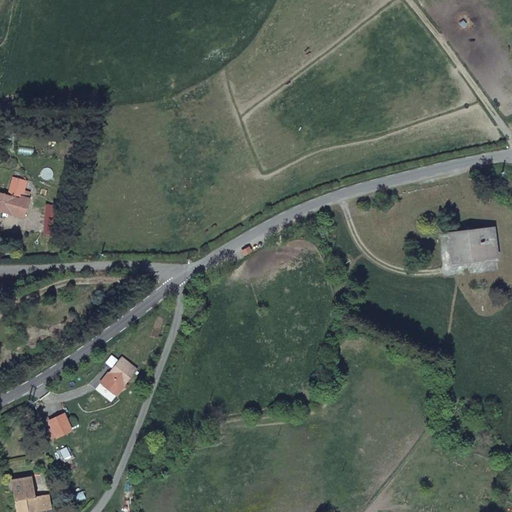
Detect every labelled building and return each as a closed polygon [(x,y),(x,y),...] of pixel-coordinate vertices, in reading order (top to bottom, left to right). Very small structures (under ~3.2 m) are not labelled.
[(12,130),(4,128),(2,136),(10,139),(12,130)] [(23,188),(25,181),(11,176),(9,184),(23,188)] [(0,213),(12,217),(17,199),(20,199),(23,188),(9,184),(9,185),(6,195),(0,193),(0,213)] [(17,199),(12,217),(23,221),(28,202),(23,200),(26,188),(23,188),(20,199),(17,199)] [(60,214),(46,209),(38,238),(52,241),(60,214)] [(450,234),(455,262),(494,257),(490,229),(450,234)] [(138,367),(122,355),(103,382),(119,394),(138,367)] [(34,493),(31,476),(11,479),(15,511),(27,511),(28,511),(50,507),(48,491),(34,493)]
